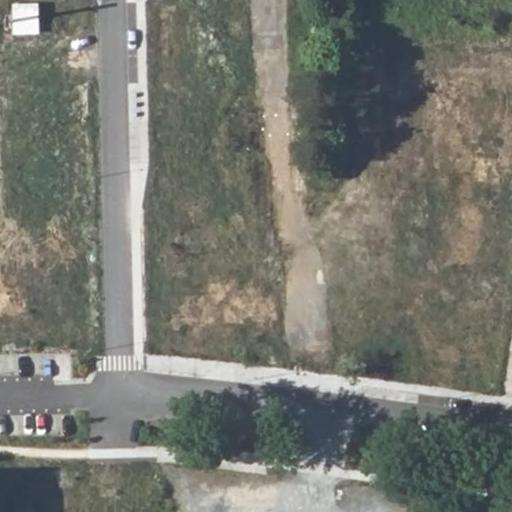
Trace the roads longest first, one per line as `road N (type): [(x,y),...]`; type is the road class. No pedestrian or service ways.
road 1 (residential): [(113,0),(120,395)]
road 2 (residential): [(120,395),(511,435)]
road 3 (residential): [(120,395),(0,398)]
